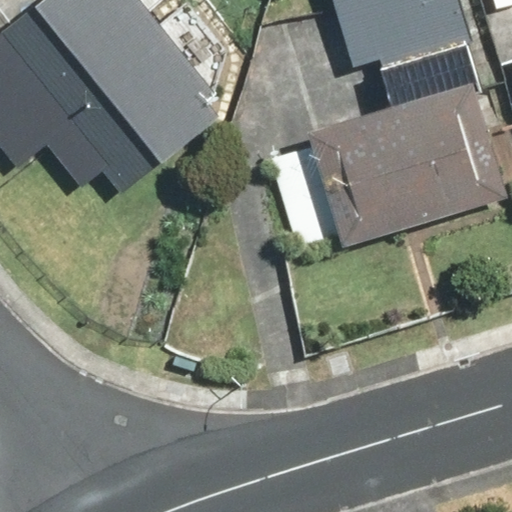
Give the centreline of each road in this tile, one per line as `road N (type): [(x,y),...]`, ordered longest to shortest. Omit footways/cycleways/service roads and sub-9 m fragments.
road 1 (residential): [(157,511),(511,402)]
road 2 (residential): [(0,409),(81,511)]
